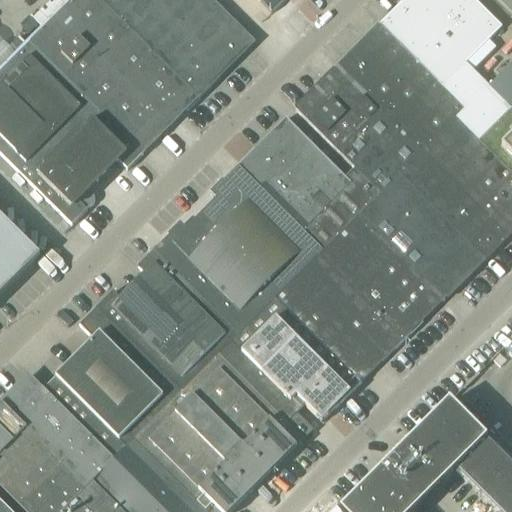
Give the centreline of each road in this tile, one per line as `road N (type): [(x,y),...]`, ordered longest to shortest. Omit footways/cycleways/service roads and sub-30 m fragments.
road 1 (unclassified): [(0,356),(356,0)]
road 2 (unclassified): [(294,511),(511,291)]
